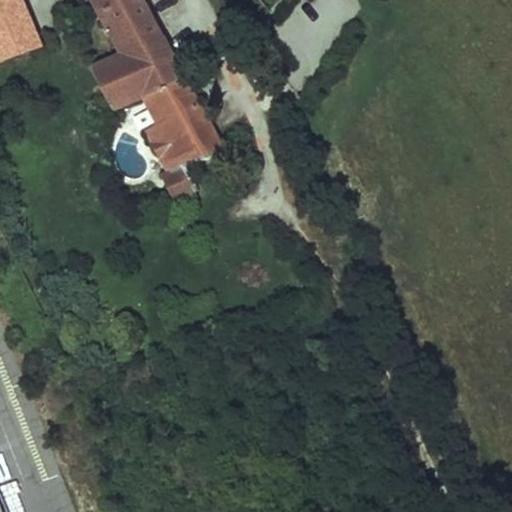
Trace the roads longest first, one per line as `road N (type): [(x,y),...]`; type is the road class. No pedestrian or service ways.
road 1 (track): [(457,511),(383,360),(285,203),(262,123)]
road 2 (unclassified): [(262,123),(205,0)]
